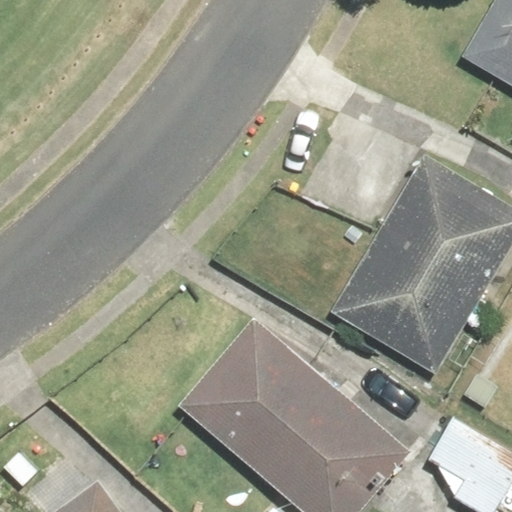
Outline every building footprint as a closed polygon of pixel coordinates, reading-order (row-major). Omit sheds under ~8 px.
[(511,0),(506,0),(474,58),(511,79),(511,0)] [(511,199),(437,154),(343,310),(446,372),(511,262),(511,199)] [(278,319),(205,403),(330,511),(374,511),(429,450),(278,319)] [(511,511),(511,436),(469,413),(445,456),(468,493),(503,511),(511,511)] [(138,511),(114,479),(68,511),(138,511)]
